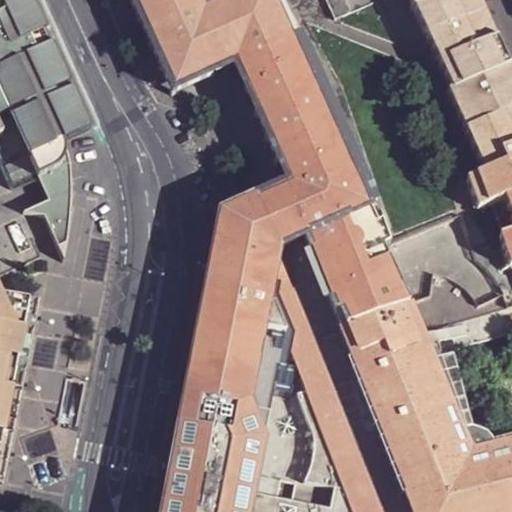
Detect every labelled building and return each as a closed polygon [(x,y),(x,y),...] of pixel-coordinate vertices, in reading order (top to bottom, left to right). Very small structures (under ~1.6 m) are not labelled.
[(87,132),(27,0),(0,0),(0,3),(62,143),(78,136),(87,132)] [(179,95),(203,84),(235,72),(250,107),(266,148),(281,186),(290,208),(299,232),(303,242),(308,254),(317,275),(325,295),(334,318),(346,349),(349,357),(418,336),(380,252),(365,214),(367,214),(274,0),(231,0),(200,13),(194,0),(125,0),(138,28),(151,57),(162,82),(170,99),(179,95)] [(478,0),(406,0),(411,10),(412,9),(450,94),(447,95),(483,176),(465,184),(477,211),(492,205),(511,196),(511,75),(508,66),(492,31),(479,2),(478,0)] [(0,143),(3,151),(0,151),(0,160),(14,192),(37,181),(42,192),(47,205),(22,216),(43,220),(62,265),(69,229),(71,193),(70,181),(69,167),(68,160),(62,143),(0,3),(0,143)] [(264,193),(252,199),(273,253),(286,248),(303,242),(299,232),(290,208),(281,186),(264,193)] [(504,240),(511,236),(511,196),(492,205),(504,240)] [(190,354),(182,396),(174,438),(165,483),(160,511),(159,511),(376,511),(366,485),(353,453),(340,420),(326,386),(316,359),(273,253),(253,202),(252,199),(226,210),(216,215),(209,250),(207,259),(207,263),(206,269),(198,310),(190,354)] [(511,268),(511,236),(504,240),(500,241),(510,269),(511,268)] [(0,449),(28,306),(0,299),(0,449)] [(0,485),(3,486),(38,308),(28,306),(0,449),(0,485)] [(511,511),(511,307),(418,336),(349,357),(411,511),(511,511)]
